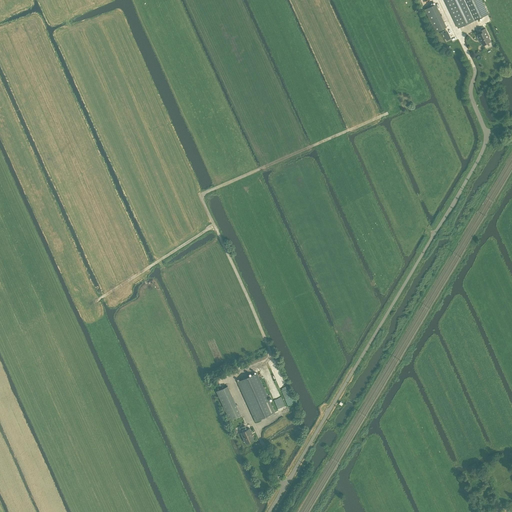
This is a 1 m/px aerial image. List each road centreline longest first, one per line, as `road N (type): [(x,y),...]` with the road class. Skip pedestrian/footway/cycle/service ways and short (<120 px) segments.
road 1 (unclassified): [(269,511),(485,143),(471,83)]
road 2 (track): [(252,422),(231,378),(272,359),(200,196),(387,112)]
road 3 (track): [(213,225),(97,299)]
